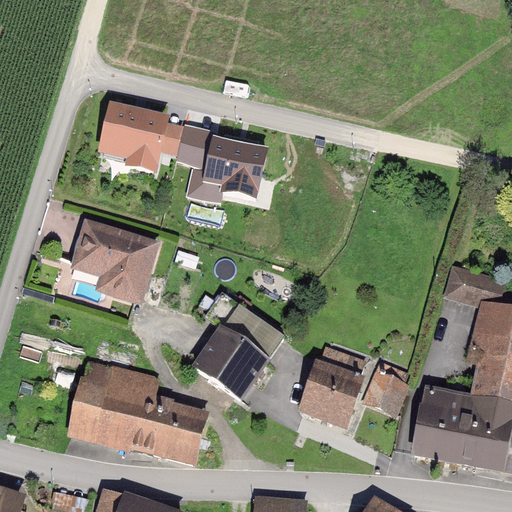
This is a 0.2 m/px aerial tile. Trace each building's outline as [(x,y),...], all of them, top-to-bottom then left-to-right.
[(101,162),(157,174),(168,120),(113,108),(101,162)] [(202,190),(257,202),(269,148),(214,136),(202,190)] [(152,245),(78,223),(66,264),(98,273),(92,291),(135,304),(152,245)] [(430,394),(418,460),(510,477),(511,466),(511,297),(493,292),(475,360),(485,363),(475,403),(430,394)] [(198,367),(249,402),(277,361),(249,341),(263,321),(241,305),(198,367)] [(305,416),(345,431),(368,372),(328,357),(305,416)] [(133,452),(199,471),(213,423),(148,404),(155,380),(95,362),(70,444),(130,462),(133,452)] [(395,418),(412,378),(385,367),(368,408),(395,418)] [(11,511),(15,496),(0,492),(0,511),(11,511)] [(141,511),(110,500),(105,511),(141,511)]
